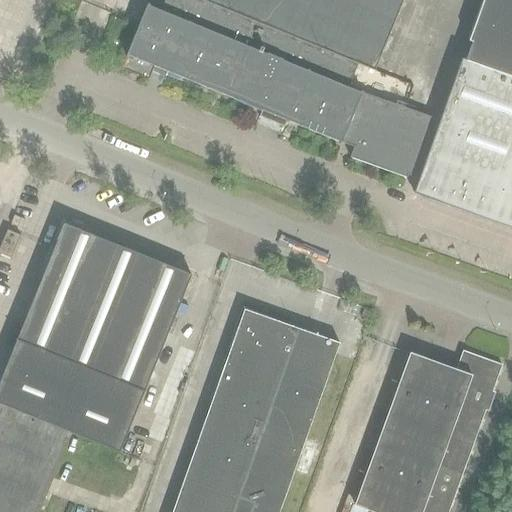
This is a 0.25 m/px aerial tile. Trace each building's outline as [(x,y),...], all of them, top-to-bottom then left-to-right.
[(348,87),(357,64),(200,0),(172,0),(168,13),(146,4),(125,56),(261,112),(259,117),(284,128),(286,122),(341,145),(341,143),(348,145),(369,94),(362,92),(348,87)] [(200,0),(357,64),(373,71),(401,0),(200,0)] [(439,120),(369,94),(348,145),(353,147),(349,158),(406,178),(409,171),(420,175),(413,193),(511,228),(511,0),(481,0),(467,41),(471,42),(464,60),(461,59),(439,120)] [(0,511),(38,511),(71,433),(119,453),(190,276),(63,224),(0,379),(0,511)] [(242,308),(228,348),(230,349),(171,511),(279,511),(339,344),(291,327),(292,326),(242,308)] [(447,511),(500,365),(462,351),(460,351),(454,368),(407,351),(351,504),(353,504),(368,510),(373,511),(447,511)]
